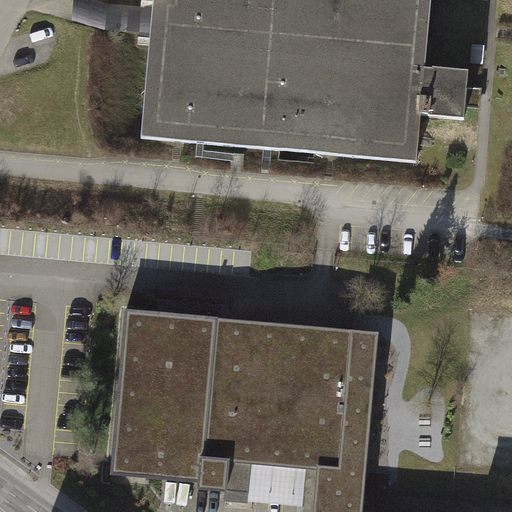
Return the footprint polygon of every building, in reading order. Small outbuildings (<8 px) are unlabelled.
[(142,0),(142,8),(153,9),(142,139),(417,162),(421,115),(429,116),(428,117),(464,120),(465,108),(481,109),(481,100),(482,88),(468,87),(469,73),(433,70),(433,71),(426,70),(431,0),(142,0)] [(0,261),(160,276),(162,245),(0,231),(0,261)] [(127,311),(120,381),(370,403),(376,336),(217,322),(217,319),(127,311)] [(364,472),(370,403),(120,381),(112,474),(199,482),(198,489),(249,494),(252,462),(320,468),(364,472)] [(360,511),(364,472),(320,468),(315,511),(360,511)]
